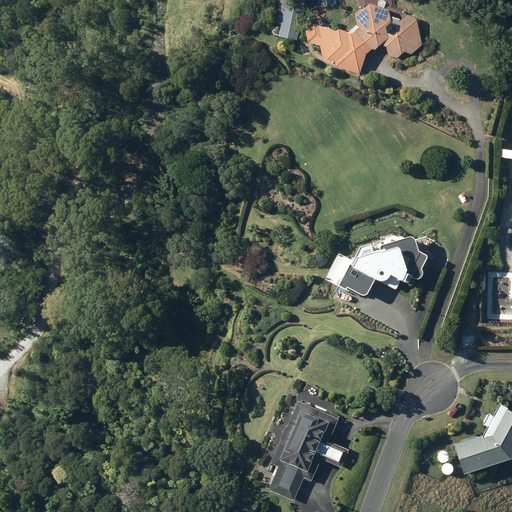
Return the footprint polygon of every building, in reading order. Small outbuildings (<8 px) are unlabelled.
[(279,0),(276,26),(281,27),(279,36),(297,38),(301,13),(298,13),(299,0),(279,0)] [(358,29),(350,37),(354,53),(366,57),(373,49),(375,51),(382,44),(386,48),(390,57),(398,58),(405,53),(412,55),(422,46),(416,19),(407,16),(402,21),(391,17),(389,11),(370,5),(355,15),(357,28),(358,29)] [(347,266),(339,282),(341,283),(340,285),(360,295),(368,280),(373,283),(379,283),(393,290),(397,283),(402,285),(406,284),(408,280),(411,281),(413,281),(415,280),(416,279),(417,277),(418,275),(418,273),(417,271),(416,269),(422,258),(413,253),(409,241),(404,238),(375,248),(374,250),(375,252),(368,254),(365,246),(354,249),(345,265),(347,266)] [(287,440),(276,463),(285,467),(274,490),(297,501),(308,478),(314,481),(325,458),(345,468),(353,451),(332,441),(342,420),(305,402),(293,428),(290,426),(285,439),(287,440)] [(479,434),(452,443),(461,472),(506,457),(507,454),(511,456),(511,453),(511,411),(503,407),(504,406),(496,402),(490,415),(485,412),(480,423),(484,425),(479,434)]
